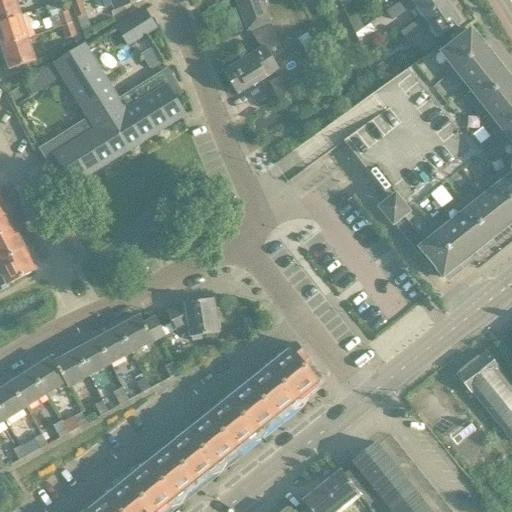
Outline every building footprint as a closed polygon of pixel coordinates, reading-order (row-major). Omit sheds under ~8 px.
[(0,0),(0,22),(20,16),(14,0),(0,0)] [(145,0),(144,0),(110,0),(115,11),(145,0)] [(250,30),(261,50),(268,45),(269,45),(277,40),(261,0),(236,0),(248,31),(250,30)] [(411,0),(423,17),(446,1),(445,0),(411,0)] [(90,28),(80,1),(71,4),(76,19),(78,18),(82,31),(90,28)] [(446,1),(423,17),(400,33),(406,41),(429,25),(438,39),(461,23),(446,1)] [(62,9),(60,3),(47,8),(49,13),(62,9)] [(405,12),(399,3),(386,12),(392,20),(405,12)] [(145,11),(128,21),(139,39),(156,29),(145,11)] [(53,30),(62,28),(71,24),(67,12),(49,19),(53,30)] [(0,42),(2,47),(27,39),(20,16),(0,22),(0,42)] [(128,21),(116,29),(127,46),(139,39),(128,21)] [(71,24),(62,28),(66,40),(75,36),(71,24)] [(511,83),(470,31),(444,52),(441,49),(439,47),(379,90),(375,93),(381,102),(388,112),(343,143),(389,201),(379,209),(393,226),(403,218),(424,245),(419,250),(425,257),(424,258),(435,273),(436,272),(442,279),(511,223),(511,83)] [(27,39),(2,47),(9,70),(35,62),(27,39)] [(268,45),(261,50),(223,72),(237,96),(279,70),(273,60),(282,54),(277,40),(269,45),(268,45)] [(84,46),(54,65),(78,104),(90,97),(107,124),(110,122),(127,149),(134,145),(155,132),(182,115),(183,117),(184,116),(184,115),(173,98),(180,94),(166,71),(118,101),(84,46)] [(57,80),(50,68),(39,74),(47,86),(57,80)] [(286,76),(272,79),(276,92),(289,88),(286,76)] [(48,145),(40,150),(48,162),(48,163),(54,173),(62,168),(73,185),(74,185),(73,183),(127,149),(110,122),(107,124),(90,97),(78,104),(88,120),(48,145)] [(0,234),(13,228),(12,225),(12,223),(9,218),(7,217),(2,207),(0,208),(0,234)] [(0,261),(24,249),(23,246),(23,244),(20,239),(18,238),(13,228),(0,234),(0,261)] [(24,249),(0,261),(0,272),(7,285),(35,271),(34,268),(34,265),(31,260),(29,259),(24,249)] [(216,321),(213,300),(184,305),(166,313),(174,332),(188,325),(190,338),(219,334),(218,330),(220,330),(218,321),(216,321)] [(140,317),(118,329),(131,354),(153,342),(143,324),(140,317)] [(143,324),(153,342),(165,336),(155,318),(143,324)] [(131,354),(118,329),(97,340),(110,365),(131,354)] [(97,340),(76,352),(89,377),(110,365),(97,340)] [(295,344),(146,463),(84,511),(154,511),(316,384),(304,368),(310,363),(295,344)] [(436,395),(411,414),(432,441),(437,437),(444,446),(438,451),(454,472),(511,425),(511,378),(490,351),(486,354),(476,362),(480,367),(472,374),(467,368),(464,370),(467,373),(462,378),(459,374),(443,387),(448,393),(440,399),(436,395)] [(76,352),(55,363),(54,363),(61,373),(60,373),(65,383),(67,388),(89,377),(76,352)] [(46,396),(65,383),(60,373),(61,373),(54,363),(55,363),(52,358),(30,372),(46,396)] [(164,368),(170,379),(177,375),(171,364),(164,368)] [(26,408),(46,396),(30,372),(10,384),(26,408)] [(136,383),(142,394),(149,390),(144,379),(136,383)] [(0,390),(0,413),(5,421),(26,408),(10,384),(0,390)] [(113,393),(120,406),(128,401),(122,389),(113,393)] [(94,406),(100,417),(107,413),(102,402),(94,406)] [(73,418),(79,428),(86,424),(81,414),(73,418)] [(53,426),(59,439),(68,434),(61,422),(53,426)] [(34,440),(39,450),(47,446),(41,435),(34,440)] [(344,477),(360,497),(368,506),(380,497),(392,511),(430,511),(376,443),(352,462),(356,467),(344,477)] [(13,451),(19,461),(26,457),(20,447),(13,451)] [(308,510),(306,511),(341,511),(360,497),(344,477),(340,472),(302,502),(308,510)]
